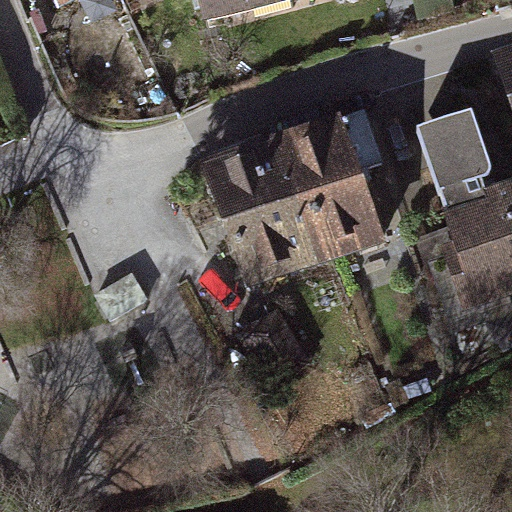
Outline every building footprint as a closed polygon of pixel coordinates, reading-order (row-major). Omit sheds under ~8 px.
[(54,0),(65,24),(109,0),(54,0)] [(197,0),(207,37),(355,0),(197,0)] [(511,185),(483,107),(426,128),(493,311),(511,304),(511,185)] [(354,120),(214,172),(258,288),(397,237),(354,120)] [(52,423),(104,416),(100,384),(138,380),(133,336),(43,347),(52,423)]
